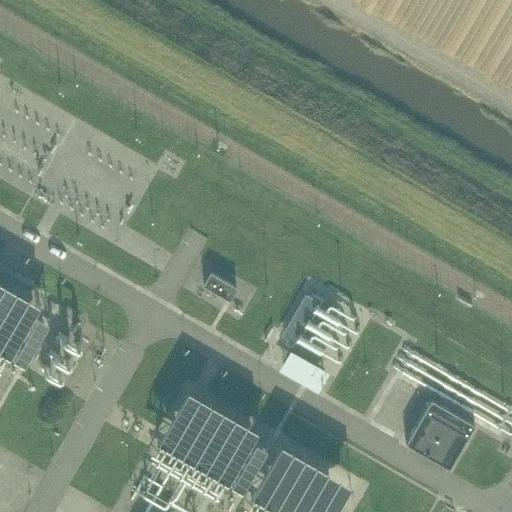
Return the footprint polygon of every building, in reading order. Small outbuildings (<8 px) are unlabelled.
[(202,282),(229,298),(237,284),(210,269),(202,282)] [(0,346),(8,351),(38,299),(0,277),(0,346)] [(22,359),(48,316),(37,310),(12,353),(22,359)] [(278,367),(316,389),(328,369),(289,347),(278,367)] [(228,479),(258,426),(188,387),(157,439),(228,479)] [(430,396),(405,440),(449,465),(474,421),(430,396)] [(255,436),(230,479),(241,485),(265,442),(255,436)] [(331,511),(351,477),(281,438),(251,491),(288,511),(331,511)] [(163,468),(153,487),(189,504),(193,495),(180,488),(185,479),(163,468)]
